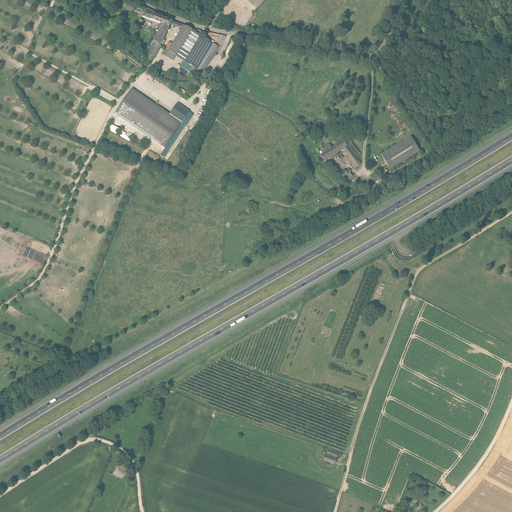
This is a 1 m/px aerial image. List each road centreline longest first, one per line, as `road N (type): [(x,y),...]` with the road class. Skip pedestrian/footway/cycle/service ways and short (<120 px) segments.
road 1 (motorway): [(0,460),(511,159)]
road 2 (motorway): [(511,136),(0,436)]
road 3 (track): [(334,511),(364,404),(415,275),(511,212)]
road 4 (unclassified): [(373,57),(219,31),(133,0)]
road 5 (track): [(110,115),(42,273),(0,308)]
road 6 (track): [(141,511),(132,463),(97,440),(76,444),(0,494)]
road 7 (track): [(511,403),(475,470),(434,511)]
